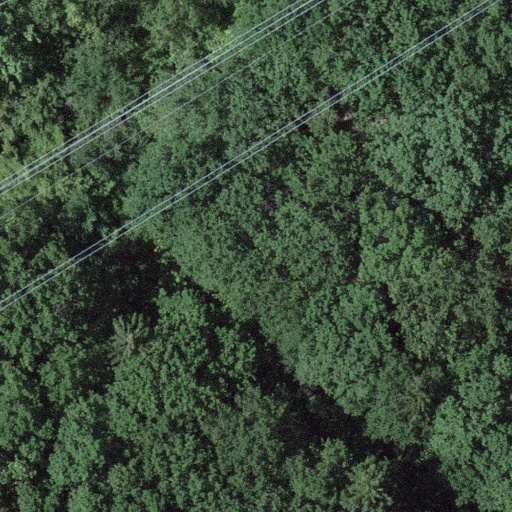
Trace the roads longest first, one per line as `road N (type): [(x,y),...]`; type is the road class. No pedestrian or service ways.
road 1 (track): [(152,116),(343,0)]
road 2 (track): [(0,157),(88,154),(152,116)]
